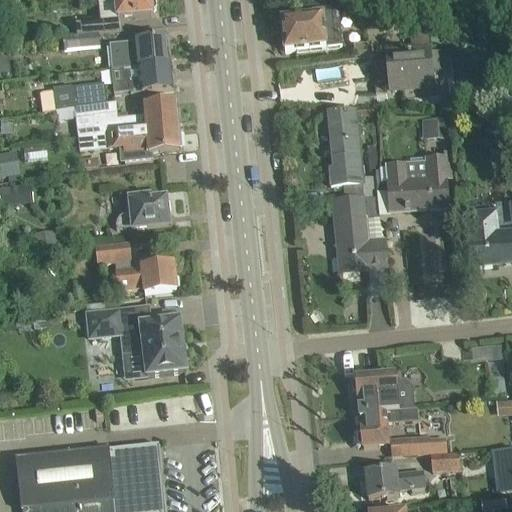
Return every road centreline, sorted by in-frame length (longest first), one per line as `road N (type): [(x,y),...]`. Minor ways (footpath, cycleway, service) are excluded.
road 1 (tertiary): [(258,358),(220,0)]
road 2 (unclassified): [(258,358),(511,330)]
